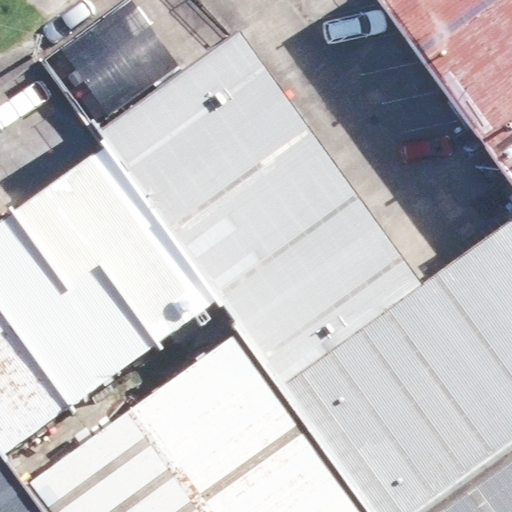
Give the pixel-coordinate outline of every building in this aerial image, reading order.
[(511,0),(361,0),(511,206),(511,0)] [(259,48),(110,156),(230,320),(243,338),(288,400),(436,293),(259,48)] [(110,156),(0,235),(0,442),(21,471),(230,320),(110,156)] [(511,238),(436,293),(288,400),(369,511),(432,511),(511,454),(511,238)] [(369,511),(288,400),(243,338),(34,489),(50,511),(369,511)] [(21,471),(0,442),(0,511),(50,511),(34,489),(21,471)] [(511,511),(511,454),(432,511),(511,511)]
